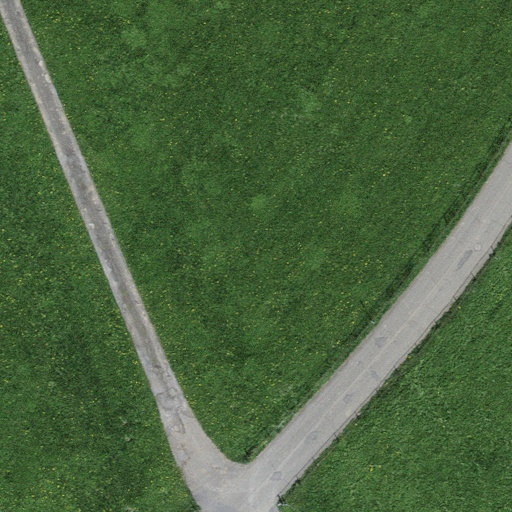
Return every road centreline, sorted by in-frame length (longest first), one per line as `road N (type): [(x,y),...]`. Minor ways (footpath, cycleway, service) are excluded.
road 1 (track): [(8,0),(175,421),(245,511)]
road 2 (residential): [(253,511),(511,171)]
